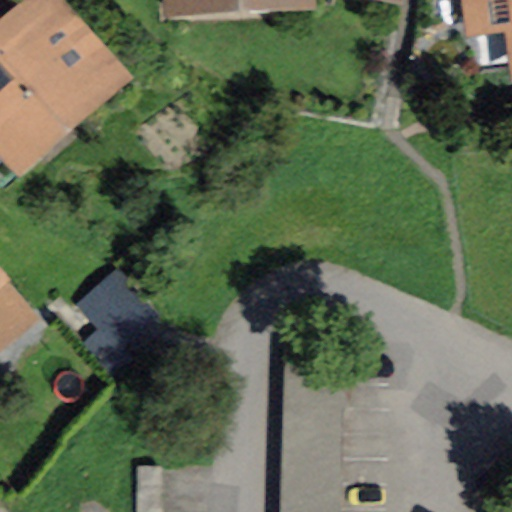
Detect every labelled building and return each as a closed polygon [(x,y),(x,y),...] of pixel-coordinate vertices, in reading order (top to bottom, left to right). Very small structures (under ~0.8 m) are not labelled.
[(0,152),(23,179),(137,80),(66,0),(29,0),(0,25),(0,152)] [(319,10),(318,0),(166,0),(167,19),(319,10)] [(511,0),(462,0),(468,40),(510,34),(511,47),(511,0)] [(129,267),(71,303),(108,364),(167,328),(129,267)] [(0,360),(44,323),(0,271),(0,360)] [(283,511),(342,511),(346,351),(287,350),(283,511)] [(166,511),(166,470),(137,470),(137,511),(166,511)]
